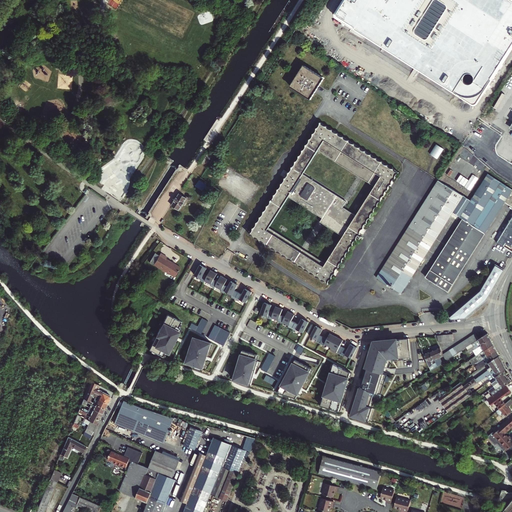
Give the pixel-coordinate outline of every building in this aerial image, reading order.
[(511,0),(343,0),(333,17),(473,106),(511,45),(511,0)] [(290,86),(291,88),(309,100),(311,99),(323,80),(322,78),(305,67),(302,67),(290,86)] [(252,234),(282,253),(286,246),(290,241),(270,228),(290,197),(309,209),(324,187),(303,174),(318,151),(339,163),(351,144),(321,125),(252,234)] [(437,159),(444,149),(436,143),(429,153),(437,159)] [(351,144),(339,163),(341,165),(346,156),(353,145),(351,144)] [(341,165),(343,166),(355,147),(353,145),(346,156),(341,165)] [(294,243),(286,256),(328,282),(357,237),(360,240),(362,238),(358,235),(397,173),(355,147),(343,166),(360,177),(362,178),(375,187),(357,216),(343,207),(347,202),(345,200),(328,190),(314,212),(323,218),(321,222),(323,224),(344,237),(327,264),(306,251),(303,249),(294,243)] [(434,164),(427,160),(421,170),(427,174),(434,164)] [(445,174),(452,178),(461,166),(454,161),(445,174)] [(438,181),(380,272),(405,288),(453,212),(461,217),(460,217),(464,220),(427,278),(447,291),(504,201),(511,206),(511,217),(497,243),(505,247),(501,252),(511,258),(511,256),(511,189),(488,174),(472,198),(471,201),(463,196),(438,181)] [(360,177),(345,200),(347,202),(362,178),(360,177)] [(324,187),(309,209),(311,211),(326,188),(324,187)] [(326,188),(311,211),(314,212),(328,190),(326,188)] [(187,199),(180,194),(172,206),(180,211),(187,199)] [(198,209),(194,216),(198,219),(202,211),(198,209)] [(321,222),(303,249),(306,251),(323,224),(321,222)] [(451,231),(446,228),(426,261),(431,264),(451,231)] [(286,246),(282,253),(284,254),(292,242),(290,241),(286,246)] [(292,242),(284,254),(286,256),(294,243),(292,242)] [(153,265),(159,256),(155,253),(149,262),(153,265)] [(167,258),(160,254),(159,256),(153,265),(174,278),(180,269),(165,259),(167,258)] [(203,283),(204,281),(206,276),(203,274),(206,268),(199,265),(193,276),(200,279),(199,281),(203,283)] [(486,300),(504,270),(495,266),(480,291),(450,317),(452,319),(466,318),(486,300)] [(213,288),(214,287),(217,281),(213,279),(216,274),(213,273),(212,273),(213,272),(209,270),(206,276),(204,281),(210,285),(209,286),(213,288)] [(223,294),(224,292),(227,287),(223,284),(226,279),(224,278),(222,278),(223,277),(220,276),(217,280),(217,281),(214,287),(220,290),(219,292),(223,294)] [(230,297),(234,299),(238,292),(234,290),(237,285),(234,284),(233,283),(233,282),(230,281),(227,287),(224,292),(231,296),(230,297)] [(238,292),(234,299),(237,301),(239,299),(245,302),(251,292),(248,290),(246,290),(246,289),(244,288),(241,294),(238,292)] [(270,319),(271,317),(273,312),(269,310),(271,305),(269,304),(268,304),(268,303),(264,302),(260,313),(267,316),(266,317),(270,319)] [(281,323),(282,321),(284,316),(280,314),(282,309),(279,308),(278,308),(278,307),(275,306),(273,312),(271,317),(278,320),(277,321),(281,323)] [(353,329),(403,323),(402,312),(401,312),(401,308),(351,313),(353,329)] [(287,326),(291,328),(295,322),(291,320),(294,315),(291,314),(290,313),(290,312),(287,311),(284,316),(282,321),(288,325),(287,326)] [(166,314),(148,349),(164,358),(183,323),(166,314)] [(197,326),(195,331),(201,334),(207,321),(202,318),(197,326)] [(296,329),(302,332),(308,322),(305,320),(303,320),(304,319),(301,318),(298,324),(295,322),(291,328),(295,330),(296,329)] [(214,325),(207,338),(213,341),(220,328),(214,325)] [(316,341),(319,343),(323,337),(319,335),(322,329),(315,325),(310,336),(316,340),(316,341)] [(220,328),(213,341),(223,345),(230,333),(220,328)] [(324,344),(330,347),(336,336),(329,333),(326,339),(323,337),(319,343),(323,345),(324,344)] [(473,351),(491,339),(488,333),(486,335),(479,340),(475,342),(472,344),(473,346),(464,352),(466,355),(473,351)] [(336,352),(340,354),(343,347),(340,345),(343,340),(336,336),(330,347),(337,350),(336,352)] [(410,357),(408,338),(373,342),(362,379),(364,380),(363,381),(363,383),(362,383),(360,388),(359,387),(350,415),(368,421),(372,408),(369,407),(374,393),(377,394),(383,374),(381,373),(383,367),(385,367),(388,357),(394,357),(394,359),(410,357)] [(477,356),(494,344),(491,339),(473,351),(477,356)] [(193,340),(185,364),(202,370),(210,343),(202,340),(201,342),(193,340)] [(343,347),(340,354),(344,356),(345,354),(351,358),(357,347),(350,344),(347,349),(343,347)] [(496,350),(494,344),(477,356),(470,361),(473,366),(476,364),(496,350)] [(299,346),(296,351),(301,354),(304,349),(299,346)] [(440,348),(432,351),(430,352),(434,360),(444,356),(443,355),(440,348)] [(496,350),(476,364),(478,365),(475,367),(478,370),(488,363),(499,356),(496,350)] [(242,351),(233,380),(250,386),(258,363),(255,362),(257,356),(242,351)] [(434,360),(430,352),(424,354),(431,371),(432,370),(437,367),(435,363),(432,364),(431,362),(434,360)] [(501,360),(499,356),(488,363),(491,367),(501,360)] [(295,360),(278,393),(296,398),(302,386),(301,385),(303,382),(304,383),(306,379),(312,368),(295,360)] [(481,381),(504,364),(501,360),(491,367),(487,369),(488,370),(475,379),(464,386),(441,403),(445,408),(450,405),(452,409),(470,396),(467,391),(472,387),(481,381)] [(302,386),(296,398),(321,405),(334,365),(320,361),(319,365),(326,368),(320,384),(306,379),(304,383),(303,382),(301,385),(302,386)] [(346,384),(347,380),(348,381),(351,373),(334,364),(334,365),(321,405),(339,411),(347,385),(347,384),(346,384)] [(495,378),(504,372),(506,370),(504,364),(481,381),(483,384),(493,377),(494,379),(495,378)] [(494,386),(507,377),(504,372),(495,378),(497,380),(492,383),(494,386)] [(506,385),(511,382),(507,377),(494,386),(496,389),(501,385),(503,388),(506,385)] [(95,397),(96,398),(98,399),(108,404),(111,399),(110,396),(98,390),(100,386),(91,381),(88,387),(84,398),(88,400),(89,401),(90,399),(91,397),(94,399),(95,397)] [(438,399),(441,403),(464,386),(461,382),(438,399)] [(499,409),(505,404),(500,397),(504,394),(505,396),(511,391),(506,385),(503,388),(486,400),(491,404),(493,402),(499,409)] [(475,392),(472,387),(467,391),(470,396),(475,392)] [(98,399),(95,404),(105,409),(108,404),(98,399)] [(511,402),(511,400),(511,399),(505,404),(499,409),(498,410),(501,414),(503,413),(506,416),(511,411),(508,407),(511,402)] [(146,409),(125,400),(115,424),(164,444),(167,436),(171,427),(174,419),(166,416),(166,415),(146,409)] [(91,405),(89,408),(103,414),(105,409),(95,404),(93,403),(89,401),(88,403),(91,405)] [(103,414),(89,408),(88,410),(85,409),(86,406),(82,404),(79,409),(100,420),(103,414)] [(85,416),(84,418),(91,422),(97,425),(100,420),(79,409),(78,412),(85,416)] [(498,445),(506,437),(504,434),(511,426),(511,414),(486,437),(494,445),(496,445),(497,444),(498,445)] [(171,427),(167,436),(172,438),(175,429),(171,427)] [(195,451),(202,434),(191,429),(184,446),(195,451)] [(507,438),(506,437),(498,445),(503,451),(506,448),(507,449),(511,445),(511,444),(511,442),(511,443),(511,442),(511,438),(509,436),(507,438)] [(84,445),(68,437),(61,454),(66,456),(71,445),(81,451),(84,445)] [(187,504),(184,511),(203,511),(213,489),(229,450),(232,445),(214,438),(207,456),(187,504)] [(129,462),(132,463),(133,462),(138,464),(143,453),(130,448),(126,457),(112,451),(110,455),(109,457),(108,460),(117,464),(117,465),(120,466),(120,465),(126,468),(129,462)] [(236,477),(247,457),(229,450),(213,489),(211,495),(226,502),(236,477)] [(149,468),(159,473),(148,503),(143,511),(162,511),(175,480),(171,479),(179,460),(156,451),(149,468)] [(180,501),(187,504),(207,456),(199,453),(180,501)] [(376,490),(381,472),(323,456),(318,474),(376,490)] [(120,492),(148,503),(159,473),(149,468),(133,462),(120,492)] [(51,478),(57,482),(60,473),(54,470),(51,478)] [(49,482),(37,510),(36,511),(44,511),(57,482),(50,479),(49,482)] [(336,491),(338,487),(325,484),(322,495),(333,498),(334,492),(335,491),(336,491)] [(387,502),(391,503),(394,491),(383,488),(380,498),(387,500),(387,502)] [(99,511),(102,506),(73,494),(71,497),(63,511),(70,511),(73,506),(76,507),(77,504),(88,509),(86,511),(99,511)] [(332,506),(333,502),(321,499),(318,510),(325,511),(329,511),(330,507),(331,506),(332,506)] [(407,511),(410,503),(396,499),(393,510),(400,511),(407,511)]
